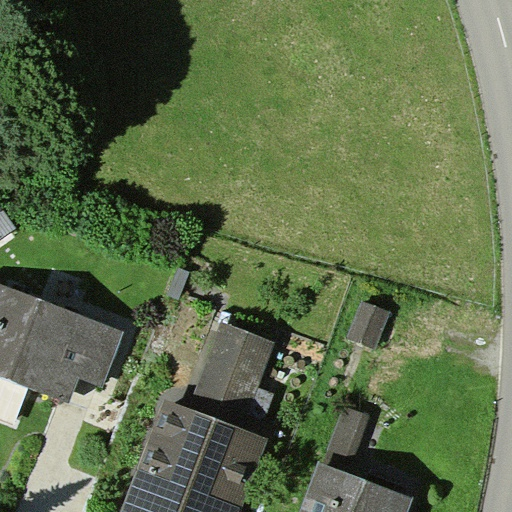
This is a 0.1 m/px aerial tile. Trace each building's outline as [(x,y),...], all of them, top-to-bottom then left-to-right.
[(1,204),(0,205),(0,240),(18,228),(1,204)] [(125,331),(0,284),(0,376),(31,388),(71,403),(80,379),(104,388),(125,331)] [(363,301),(348,338),(375,349),(390,312),(363,301)] [(190,407),(242,427),(275,343),(222,323),(190,407)] [(119,505),(116,511),(240,511),(269,438),(242,427),(190,407),(165,398),(123,507),(119,505)] [(322,462),(348,472),(370,416),(344,406),(322,462)] [(319,461),(299,511),(406,511),(412,497),(348,472),(322,462),(319,461)]
